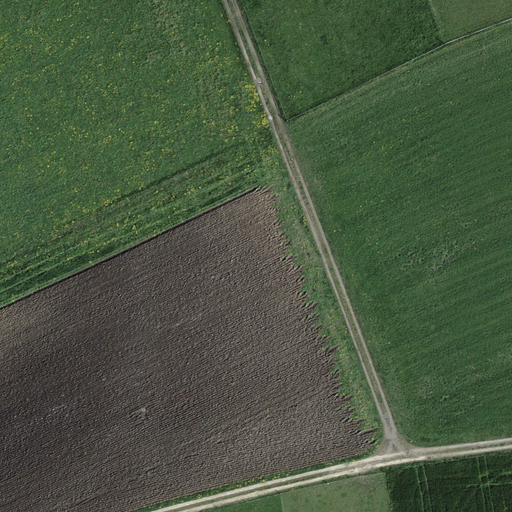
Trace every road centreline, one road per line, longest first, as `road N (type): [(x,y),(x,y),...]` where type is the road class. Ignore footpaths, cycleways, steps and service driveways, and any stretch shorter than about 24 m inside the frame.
road 1 (track): [(229,0),(399,454)]
road 2 (track): [(399,454),(172,511)]
